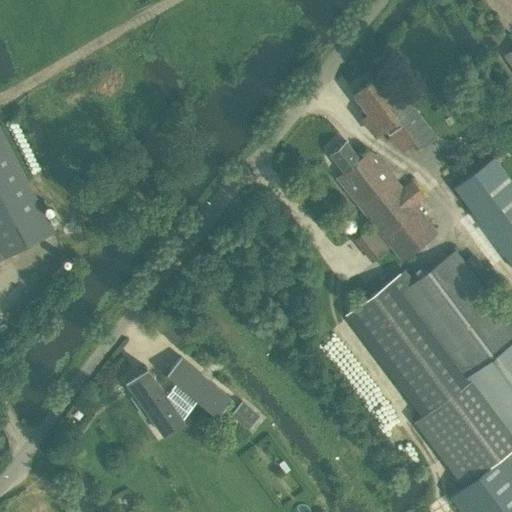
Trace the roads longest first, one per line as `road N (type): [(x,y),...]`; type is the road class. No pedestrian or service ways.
road 1 (unclassified): [(0,485),(381,0)]
road 2 (unknown): [(319,78),(392,162),(430,188),(511,285)]
road 3 (track): [(0,102),(174,0)]
